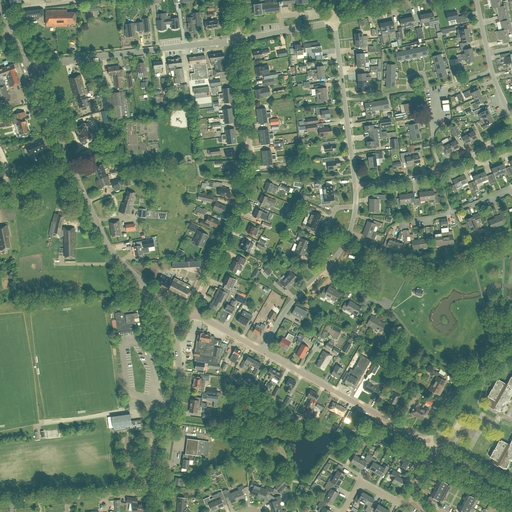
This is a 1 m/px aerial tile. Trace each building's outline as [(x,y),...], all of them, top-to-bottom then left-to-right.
[(287,2),(291,2),(297,1),(297,3),(297,4),(308,3),(307,0),(273,0),(274,2),(264,3),(261,4),(261,3),(253,4),(254,11),(253,11),(254,14),(255,16),(263,14),(263,13),(264,13),(280,11),(279,4),(283,3),(284,3),(284,4),(287,4),(287,2)] [(490,0),(492,8),(497,7),(504,6),(502,6),(501,0),(490,0)] [(503,15),(504,18),(510,17),(507,2),(504,3),(504,6),(497,7),(499,16),(503,15)] [(44,16),(43,9),(23,11),(25,21),(38,19),(38,17),(44,16)] [(54,20),(54,10),(45,10),(46,27),(56,27),(56,20),(54,20)] [(66,10),(54,10),(54,20),(56,20),(56,27),(67,27),(67,24),(76,24),(76,12),(66,13),(66,10)] [(457,17),(456,11),(446,13),(448,21),(456,19),(457,24),(466,22),(465,15),(457,17)] [(201,25),(199,12),(193,13),(193,15),(191,15),(191,17),(187,18),(189,32),(195,31),(194,25),(201,25)] [(428,26),(435,24),(434,18),(432,12),(426,14),(428,26)] [(165,24),(168,24),(167,13),(160,14),(161,20),(157,20),(156,22),(158,30),(159,30),(160,31),(163,31),(164,30),(166,29),(165,24)] [(167,13),(168,24),(170,24),(171,29),(173,29),(174,29),(177,29),(178,28),(180,28),(178,18),(170,19),(170,16),(167,16),(167,13)] [(428,26),(426,14),(419,15),(421,23),(425,23),(426,26),(428,26)] [(406,18),(409,33),(411,33),(410,30),(411,29),(410,26),(414,25),(412,17),(406,18)] [(511,31),(511,28),(510,17),(504,18),(504,21),(500,22),(502,30),(497,31),(502,30),(502,31),(508,29),(510,29),(511,32),(511,31)] [(409,33),(406,18),(399,19),(401,27),(405,27),(406,32),(407,32),(407,34),(409,33)] [(150,31),(148,19),(142,19),(143,22),(136,23),(136,24),(133,24),(133,23),(126,24),(126,28),(125,30),(126,37),(135,36),(134,31),(144,30),(144,32),(150,31)] [(393,21),(386,22),(388,34),(391,34),(391,33),(395,32),(393,21)] [(388,34),(386,22),(380,24),(382,34),(386,34),(386,35),(388,34)] [(354,34),(355,41),(363,40),(368,39),(368,36),(363,36),(362,33),(360,33),(360,29),(356,30),(356,34),(354,34)] [(457,38),(469,35),(468,29),(460,30),(460,34),(456,35),(457,38)] [(502,30),(497,31),(499,40),(503,39),(504,43),(510,42),(508,29),(502,31),(502,30)] [(470,42),(469,35),(457,38),(457,41),(462,40),(462,43),(459,44),(460,47),(468,46),(467,42),(470,42)] [(303,53),(306,53),(306,54),(313,53),(312,50),(315,50),(316,60),(322,59),(321,46),(319,46),(318,43),(314,43),(303,44),(303,48),(304,50),(303,50),(303,53)] [(303,48),(301,48),(301,44),(294,45),(295,49),(293,49),(290,49),(291,54),(293,54),(294,55),(297,55),(297,59),(304,58),(303,53),(303,50),(304,50),(303,48)] [(417,45),(418,48),(420,57),(428,55),(426,46),(420,48),(419,45),(417,45)] [(468,49),(468,46),(460,47),(461,51),(464,50),(464,54),(457,55),(457,58),(473,55),(472,48),(468,49)] [(402,47),(403,51),(405,60),(412,58),(410,50),(406,51),(405,47),(402,47)] [(410,50),(412,58),(420,57),(418,48),(410,50)] [(269,52),(269,49),(262,51),(261,50),(253,52),(254,59),(263,57),(262,54),(269,52)] [(405,60),(403,51),(395,53),(397,61),(405,60)] [(224,59),(223,53),(210,55),(211,65),(214,64),(215,70),(213,70),(214,76),(230,74),(229,69),(228,69),(227,59),(224,59)] [(435,64),(443,62),(441,54),(433,57),(435,64)] [(475,61),(473,55),(457,58),(458,61),(466,59),(466,63),(475,61)] [(206,63),(205,56),(189,58),(190,65),(193,64),(194,73),(190,74),(191,84),(208,82),(206,63)] [(182,68),(181,59),(168,60),(169,68),(170,71),(175,70),(176,78),(174,78),(175,83),(184,82),(183,68),(182,68)] [(370,67),(370,70),(380,69),(381,59),(378,59),(378,66),(370,67)] [(163,68),(162,61),(153,62),(154,69),(155,73),(162,72),(161,68),(163,68)] [(145,71),(144,62),(136,63),(138,77),(142,76),(143,82),(141,83),(142,88),(149,87),(148,79),(147,79),(146,71),(145,71)] [(437,72),(445,69),(443,62),(435,64),(437,72)] [(386,72),(395,73),(395,65),(387,64),(387,63),(384,63),(384,66),(387,66),(386,71),(386,72)] [(0,68),(0,96),(2,96),(4,103),(10,100),(6,89),(21,84),(13,64),(0,68)] [(122,87),(122,83),(119,83),(119,80),(118,80),(117,74),(116,74),(115,70),(114,66),(108,67),(109,76),(114,75),(115,77),(114,77),(115,88),(122,87)] [(119,83),(122,83),(121,78),(124,78),(123,73),(120,73),(119,66),(114,66),(115,70),(116,74),(117,74),(118,80),(119,80),(119,83)] [(262,70),(262,66),(255,68),(257,76),(263,75),(264,80),(281,76),(280,72),(276,73),(276,72),(268,73),(267,69),(262,70)] [(307,74),(324,72),(323,66),(316,67),(317,70),(307,71),(307,74)] [(447,77),(445,69),(437,72),(439,79),(447,77)] [(395,80),(395,73),(386,72),(386,71),(384,71),(383,73),(386,73),(386,79),(386,80),(395,80)] [(77,102),(86,99),(85,94),(86,94),(86,93),(92,91),(90,84),(85,85),(87,89),(85,90),(80,75),(69,78),(74,94),(75,94),(77,102)] [(395,88),(395,80),(386,80),(386,79),(383,79),(383,81),(386,81),(386,88),(395,88)] [(371,80),(358,81),(358,87),(360,87),(361,91),(370,91),(369,80),(371,80)] [(319,95),(327,94),(327,93),(328,93),(327,89),(326,89),(326,88),(322,88),(321,85),(314,86),(315,95),(319,95)] [(261,89),(255,90),(256,99),(263,97),(270,95),(269,87),(261,89)] [(223,93),(219,94),(219,97),(232,95),(231,88),(222,89),(223,93)] [(123,92),(122,89),(119,90),(119,92),(108,94),(111,119),(129,117),(125,92),(123,92)] [(472,96),(473,99),(481,96),(478,90),(472,92),(471,90),(463,94),(465,99),(472,96)] [(328,100),(327,94),(319,95),(320,98),(316,99),(316,104),(324,103),(323,100),(328,100)] [(232,95),(219,97),(219,99),(224,99),(224,103),(233,102),(232,95)] [(484,102),(481,96),(473,99),(475,103),(471,105),(474,110),(479,107),(478,104),(484,102)] [(77,102),(79,109),(82,108),(82,110),(86,109),(85,107),(89,105),(92,113),(99,110),(96,102),(90,104),(90,102),(87,103),(86,99),(77,102)] [(387,100),(380,101),(381,110),(380,110),(380,113),(383,112),(382,110),(389,108),(387,100)] [(380,101),(372,102),(374,111),(372,111),(373,114),(375,114),(375,111),(380,110),(381,110),(380,101)] [(374,111),(372,102),(364,104),(366,112),(365,112),(366,119),(372,118),(371,114),(368,115),(367,112),(372,111),(374,111)] [(403,120),(403,118),(407,117),(406,114),(413,113),(411,103),(403,105),(400,106),(402,113),(395,114),(396,121),(403,120)] [(323,111),(322,107),(316,108),(317,115),(321,115),(322,118),(330,117),(329,110),(323,111)] [(478,114),(480,120),(490,116),(488,110),(485,111),(483,107),(473,112),(475,116),(478,114)] [(223,114),(219,115),(219,117),(233,116),(232,108),(223,109),(223,114)] [(265,108),(257,109),(257,117),(271,115),(270,113),(266,113),(265,108)] [(26,115),(25,112),(15,114),(11,115),(13,124),(17,124),(19,133),(17,134),(18,138),(22,137),(22,136),(30,134),(29,131),(28,131),(24,116),(26,115)] [(271,115),(257,117),(258,124),(267,123),(267,118),(271,118),(271,115)] [(233,116),(219,117),(220,120),(224,119),(224,124),(233,123),(233,116)] [(490,116),(480,120),(481,123),(484,122),(486,125),(483,126),(484,129),(489,127),(488,124),(493,122),(490,116)] [(92,131),(89,123),(85,125),(84,124),(81,125),(81,126),(76,128),(79,135),(78,136),(80,141),(81,141),(82,145),(87,143),(85,139),(90,137),(88,133),(92,131)] [(410,133),(419,131),(417,123),(409,125),(408,124),(405,125),(406,127),(409,126),(410,131),(410,133)] [(371,132),(371,136),(377,136),(376,128),(373,129),(373,125),(364,126),(365,133),(371,132)] [(455,126),(450,129),(454,137),(460,134),(455,126)] [(466,130),(471,141),(477,138),(475,133),(477,132),(474,126),(471,127),(473,131),(468,134),(466,130)] [(326,128),(326,127),(319,128),(320,135),(321,135),(322,137),(332,136),(331,128),(326,128)] [(226,135),(222,135),(222,138),(235,136),(234,129),(225,130),(226,135)] [(268,130),(259,131),(260,138),(273,136),(273,134),(268,134),(268,130)] [(465,144),(471,141),(466,130),(463,131),(465,135),(462,137),(465,144)] [(420,139),(419,131),(410,133),(410,131),(407,132),(408,135),(410,134),(412,141),(420,139)] [(235,136),(222,138),(222,140),(226,140),(227,144),(236,143),(235,136)] [(273,136),(260,138),(261,145),(270,144),(269,139),(273,139),(273,136)] [(377,136),(371,136),(372,141),(366,142),(367,148),(376,147),(375,143),(378,143),(377,136)] [(449,143),(453,151),(459,148),(455,140),(452,142),(450,137),(447,139),(450,143),(449,143)] [(41,141),(40,139),(37,141),(25,147),(29,157),(35,154),(34,153),(46,148),(43,140),(41,141)] [(328,145),(328,142),(320,143),(321,149),(325,149),(325,152),(336,151),(335,144),(328,145)] [(453,151),(449,143),(444,146),(442,142),(437,144),(438,148),(440,151),(445,148),(447,154),(453,151)] [(428,143),(416,145),(416,149),(422,148),(423,151),(430,150),(428,143)] [(411,151),(414,164),(420,163),(419,159),(420,159),(420,158),(422,158),(420,149),(411,151)] [(270,151),(261,152),(262,159),(275,157),(275,155),(271,155),(270,151)] [(407,165),(414,164),(411,151),(408,152),(409,157),(406,157),(405,153),(400,154),(401,162),(406,161),(407,165)] [(383,158),(382,152),(374,153),(374,157),(368,157),(369,168),(377,167),(376,159),(383,158)] [(275,157),(262,159),(263,166),(272,165),(271,160),(276,160),(275,157)] [(335,160),(334,157),(322,159),(322,163),(327,162),(328,170),(336,169),(336,166),(340,166),(339,160),(335,160)] [(106,176),(102,164),(93,167),(98,180),(96,180),(99,189),(111,185),(108,176),(106,176)] [(503,164),(497,167),(500,174),(506,172),(508,177),(511,175),(508,167),(505,169),(503,164)] [(490,175),(493,183),(497,182),(494,176),(500,174),(497,167),(491,169),(493,174),(490,175)] [(485,172),(479,174),(482,182),(488,179),(490,184),(493,183),(490,175),(487,176),(485,172)] [(476,184),(482,182),(479,174),(473,177),(475,181),(468,184),(472,192),(478,189),(476,184)] [(458,178),(461,185),(467,182),(464,175),(458,178)] [(456,188),(461,185),(458,178),(452,180),(454,185),(451,186),(455,194),(458,193),(456,188)] [(120,189),(117,179),(111,181),(114,191),(120,189)] [(274,194),(276,190),(277,186),(273,185),(273,184),(267,182),(264,190),(274,194)] [(322,189),(323,194),(333,192),(332,185),(325,186),(325,183),(315,184),(315,189),(322,189)] [(291,188),(281,184),(280,187),(285,190),(285,191),(289,193),(291,188)] [(230,189),(219,187),(218,194),(228,197),(230,189)] [(135,193),(127,190),(123,203),(122,203),(119,213),(129,215),(132,206),(131,206),(135,193)] [(433,191),(426,192),(427,200),(434,200),(435,203),(438,203),(437,194),(434,194),(433,191)] [(334,200),(333,192),(323,194),(323,198),(320,198),(321,205),(331,204),(330,200),(334,200)] [(420,201),(427,200),(426,192),(419,192),(420,198),(417,199),(418,206),(421,205),(420,201)] [(418,206),(417,199),(414,199),(413,193),(406,194),(407,203),(414,202),(415,206),(418,206)] [(198,199),(203,200),(207,201),(212,202),(213,197),(199,194),(198,199)] [(402,204),(407,203),(406,194),(399,195),(399,198),(396,199),(398,208),(403,208),(402,204)] [(267,197),(262,195),(259,202),(264,204),(265,201),(268,202),(268,203),(274,205),(275,201),(270,198),(270,199),(267,197)] [(379,199),(369,199),(369,212),(379,212),(379,199)] [(226,207),(216,202),(213,209),(222,214),(224,210),(225,210),(226,208),(225,207),(226,207)] [(206,211),(197,207),(195,211),(196,211),(195,214),(199,216),(200,213),(205,215),(206,211)] [(312,211),(309,218),(318,222),(321,215),(315,213),(316,210),(310,207),(309,210),(312,211)] [(262,211),(256,209),(253,217),(258,219),(259,218),(264,220),(267,214),(261,211),(262,211)] [(504,217),(502,211),(499,212),(500,215),(496,216),(497,218),(488,221),(491,229),(504,224),(502,218),(504,217)] [(64,214),(58,213),(53,236),(59,237),(64,214)] [(481,219),(478,213),(473,216),(473,217),(466,220),(470,231),(478,228),(475,221),(481,219)] [(219,221),(208,216),(205,222),(201,220),(199,224),(207,228),(209,224),(216,228),(219,221)] [(315,229),(318,222),(309,218),(306,225),(303,224),(302,227),(308,229),(309,226),(315,229)] [(120,225),(119,220),(110,221),(112,237),(121,236),(119,226),(120,225)] [(365,228),(375,232),(377,227),(381,228),(382,224),(375,221),(374,224),(367,221),(365,228)] [(135,230),(134,223),(125,225),(126,232),(135,230)] [(197,226),(191,223),(188,229),(195,232),(197,226)] [(255,227),(250,225),(247,232),(252,234),(256,236),(257,232),(256,232),(258,229),(255,227)] [(9,236),(7,226),(0,226),(0,245),(1,250),(10,248),(8,236),(9,236)] [(74,228),(62,228),(62,241),(63,241),(63,243),(64,243),(65,258),(74,258),(74,243),(75,243),(74,228)] [(375,232),(365,228),(362,235),(368,237),(367,240),(366,243),(372,245),(377,233),(375,232)] [(393,249),(396,241),(391,239),(393,235),(391,235),(394,230),(391,228),(388,233),(385,240),(388,241),(386,247),(393,249)] [(413,250),(420,249),(418,240),(414,240),(413,234),(409,235),(409,230),(406,230),(407,237),(411,237),(413,250)] [(208,235),(198,231),(197,234),(199,235),(198,239),(195,238),(194,241),(196,242),(195,245),(202,248),(208,235)] [(441,233),(443,245),(454,244),(452,231),(441,233)] [(441,233),(434,234),(436,247),(443,245),(441,233)] [(300,238),(297,245),(307,249),(309,242),(304,240),(305,237),(299,234),(297,237),(300,238)] [(262,236),(259,242),(265,244),(267,239),(262,236)] [(154,240),(154,237),(146,239),(146,240),(133,243),(135,256),(143,255),(142,251),(148,250),(148,248),(154,246),(157,245),(156,240),(154,240)] [(249,242),(244,239),(239,248),(245,251),(245,250),(249,252),(253,244),(249,242)] [(426,239),(418,240),(420,249),(427,248),(426,239)] [(396,241),(393,249),(400,252),(403,243),(396,241)] [(265,244),(259,242),(256,247),(263,250),(265,245),(264,245),(265,244)] [(307,249),(297,245),(294,251),(291,250),(290,253),(296,256),(298,253),(303,256),(307,249)] [(246,260),(238,256),(235,261),(234,260),(229,270),(235,272),(237,269),(240,271),(242,267),(239,266),(240,263),(243,265),(246,260)] [(290,272),(286,277),(293,284),(298,279),(293,274),(296,272),(291,267),(288,270),(290,272)] [(273,272),(269,268),(264,273),(268,277),(273,272)] [(168,290),(173,281),(161,275),(157,284),(168,290)] [(229,286),(227,289),(235,293),(237,289),(233,287),(235,283),(236,279),(233,278),(232,278),(227,275),(223,284),(229,286)] [(288,290),(293,284),(286,277),(280,282),(278,280),(276,283),(281,288),(283,285),(288,290)] [(173,280),(173,281),(168,290),(168,291),(186,300),(192,290),(173,280)] [(334,290),(329,287),(327,290),(324,288),(320,297),(324,299),(325,296),(336,302),(340,294),(334,291),(334,290)] [(223,291),(219,289),(214,297),(217,298),(216,300),(213,299),(211,304),(219,307),(223,298),(225,299),(228,294),(229,294),(231,291),(224,288),(223,291)] [(245,298),(238,295),(235,300),(242,304),(245,298)] [(236,302),(232,300),(229,305),(227,304),(224,310),(232,314),(234,308),(233,307),(236,302)] [(353,302),(350,301),(348,304),(345,302),(342,308),(345,310),(345,309),(356,315),(361,307),(352,303),(353,302)] [(307,312),(296,306),(291,314),(302,320),(307,312)] [(275,310),(272,309),(271,311),(272,311),(268,319),(271,320),(272,318),(274,319),(277,314),(273,312),(275,310)] [(135,328),(133,310),(115,313),(116,320),(116,324),(118,324),(119,330),(129,328),(135,327),(135,328)] [(240,315),(237,321),(245,326),(249,320),(252,315),(243,310),(240,315)] [(377,319),(371,315),(366,325),(374,329),(375,328),(381,331),(385,324),(377,320),(377,319)] [(265,326),(261,324),(260,326),(257,324),(255,327),(253,325),(251,328),(254,330),(253,331),(257,333),(259,334),(261,330),(263,330),(265,326)] [(195,355),(217,358),(218,357),(221,358),(222,348),(220,348),(222,341),(214,339),(214,337),(210,336),(210,334),(203,333),(198,332),(197,341),(198,341),(196,352),(195,355)] [(294,336),(288,333),(285,339),(282,337),(278,345),(286,349),(290,342),(294,336)] [(304,337),(299,334),(298,337),(299,337),(296,343),(299,345),(304,337)] [(334,344),(328,341),(325,347),(330,351),(334,344)] [(342,351),(347,354),(351,346),(347,343),(342,351)] [(308,348),(302,344),(296,355),(302,358),(308,348)] [(241,352),(235,348),(232,354),(229,360),(235,363),(236,360),(237,360),(238,358),(241,352)] [(332,356),(323,351),(320,357),(321,357),(316,365),(324,370),(328,363),(332,356)] [(377,354),(373,352),(369,360),(362,356),(353,371),(351,369),(348,373),(347,373),(342,381),(354,388),(368,365),(370,366),(373,362),(372,362),(377,354)] [(217,358),(195,355),(194,361),(208,363),(208,364),(216,365),(216,363),(218,363),(219,358),(217,358)] [(354,367),(359,357),(356,355),(351,365),(354,367)] [(251,365),(254,360),(247,356),(245,361),(244,360),(240,367),(243,369),(245,365),(249,368),(251,365)] [(260,364),(254,360),(251,365),(256,368),(253,374),(256,375),(260,369),(258,368),(260,364)] [(219,365),(216,365),(208,364),(208,363),(194,361),(194,362),(196,362),(195,369),(198,370),(198,373),(203,374),(204,366),(208,367),(208,368),(218,369),(219,365)] [(331,374),(338,378),(343,369),(336,365),(331,374)] [(272,378),(276,371),(270,368),(266,374),(270,376),(269,379),(271,380),(272,378)] [(238,371),(235,369),(232,376),(230,379),(231,379),(230,381),(232,382),(234,378),(238,371)] [(276,371),(272,378),(278,381),(282,374),(276,371)] [(444,376),(435,371),(433,375),(437,377),(430,390),(438,394),(445,381),(442,380),(444,376)] [(511,374),(507,384),(502,382),(497,379),(487,397),(490,398),(491,398),(487,406),(493,409),(493,408),(501,413),(511,395),(511,396),(511,416),(511,417),(511,416),(511,439),(509,445),(505,442),(500,439),(490,457),(493,459),(491,463),(497,466),(498,465),(505,469),(511,457),(511,374)] [(193,382),(205,383),(204,383),(205,380),(208,381),(209,376),(203,375),(200,375),(200,377),(194,377),(193,382)] [(258,378),(255,376),(250,385),(253,387),(258,378)] [(296,382),(289,378),(285,385),(288,387),(285,391),(289,393),(291,390),(296,382)] [(205,383),(193,382),(193,387),(195,388),(197,389),(200,389),(200,391),(204,392),(205,383)] [(376,387),(368,383),(364,390),(368,392),(368,391),(376,396),(380,388),(377,386),(376,387)] [(280,389),(277,387),(271,398),(274,399),(280,389)] [(317,394),(310,390),(307,397),(309,398),(304,407),(307,408),(304,415),(308,417),(311,410),(308,409),(312,401),(313,402),(317,394)] [(400,396),(393,392),(391,395),(392,395),(389,401),(395,405),(398,398),(399,399),(400,396)] [(190,406),(200,407),(207,408),(207,403),(201,403),(202,398),(195,397),(194,400),(191,399),(190,406)] [(291,399),(287,397),(283,404),(288,406),(291,399)] [(415,417),(421,407),(418,406),(419,404),(416,402),(413,407),(413,408),(410,414),(415,417)] [(327,412),(334,416),(336,413),(336,412),(343,416),(347,410),(340,405),(339,406),(333,403),(327,412)] [(424,410),(421,407),(415,417),(418,418),(419,418),(422,420),(425,414),(426,415),(429,410),(426,408),(424,410)] [(355,414),(349,411),(346,416),(352,419),(348,426),(354,430),(359,422),(356,421),(357,419),(353,416),(355,414)] [(119,415),(121,430),(132,428),(131,421),(130,414),(119,415)] [(113,431),(121,430),(119,415),(111,416),(113,431)] [(141,419),(131,421),(132,428),(142,427),(141,419)] [(182,468),(181,471),(186,472),(187,468),(188,469),(189,460),(192,460),(192,455),(197,455),(204,456),(207,457),(208,449),(204,449),(206,441),(187,438),(185,454),(183,454),(183,459),(182,468)] [(350,462),(356,466),(360,458),(356,456),(358,453),(353,451),(349,457),(352,459),(350,462)] [(410,458),(403,454),(400,460),(404,462),(401,466),(409,470),(413,464),(408,462),(410,458)] [(360,458),(356,466),(362,469),(365,463),(368,464),(372,458),(367,455),(364,460),(360,458)] [(376,460),(372,458),(368,464),(371,466),(369,469),(374,473),(379,465),(375,463),(376,460)] [(382,467),(379,465),(374,473),(380,476),(382,472),(385,474),(389,467),(384,465),(382,467)] [(334,476),(342,480),(345,474),(341,472),(343,470),(336,466),(334,471),(336,472),(334,476)] [(399,473),(391,469),(389,472),(391,473),(390,475),(394,477),(392,482),(400,486),(404,480),(397,477),(399,473)] [(327,483),(333,487),(335,484),(338,486),(342,480),(334,476),(332,480),(329,478),(327,483)] [(448,481),(439,477),(438,479),(439,480),(430,497),(429,496),(428,499),(436,503),(437,501),(441,502),(443,499),(444,500),(446,498),(444,497),(447,491),(449,492),(450,489),(448,488),(450,485),(446,483),(448,481)] [(186,478),(183,478),(182,479),(176,478),(175,484),(184,486),(186,478)] [(286,482),(283,480),(274,488),(277,491),(286,482)] [(258,496),(261,488),(256,486),(257,484),(252,481),(250,487),(253,488),(251,493),(258,496)] [(329,491),(327,494),(335,499),(338,493),(332,489),(333,487),(327,483),(324,488),(329,491)] [(234,492),(238,500),(245,497),(242,492),(245,491),(243,485),(237,488),(238,490),(234,492)] [(288,489),(284,485),(277,491),(281,495),(285,491),(288,489)] [(261,488),(258,496),(264,499),(267,493),(269,494),(271,489),(266,487),(265,490),(261,488)] [(231,503),(238,500),(234,492),(230,494),(228,490),(226,491),(226,490),(222,491),(226,499),(229,498),(231,503)] [(215,501),(218,509),(224,506),(221,500),(224,498),(221,492),(212,496),(215,501)] [(360,501),(364,503),(368,495),(362,492),(360,496),(358,494),(354,501),(359,503),(360,501)] [(320,502),(327,505),(328,502),(331,504),(335,499),(327,494),(325,498),(322,497),(320,502)] [(480,498),(472,494),(471,496),(467,494),(466,497),(464,497),(463,499),(464,500),(461,506),(459,505),(458,508),(460,508),(458,511),(459,511),(471,511),(478,500),(479,501),(480,498)] [(374,499),(368,495),(364,503),(368,505),(365,510),(367,511),(370,511),(373,506),(371,505),(374,499)] [(269,502),(272,509),(280,507),(279,502),(282,501),(280,496),(274,497),(275,500),(269,502)] [(137,499),(127,497),(126,503),(133,504),(132,511),(134,511),(145,511),(146,505),(137,503),(137,499)] [(189,511),(187,508),(185,509),(186,503),(184,503),(185,498),(178,497),(176,511),(189,511)] [(218,509),(215,501),(211,503),(209,497),(203,499),(206,506),(209,505),(212,511),(218,509)] [(327,505),(320,502),(317,506),(322,509),(320,511),(330,511),(331,511),(325,508),(327,505)]
